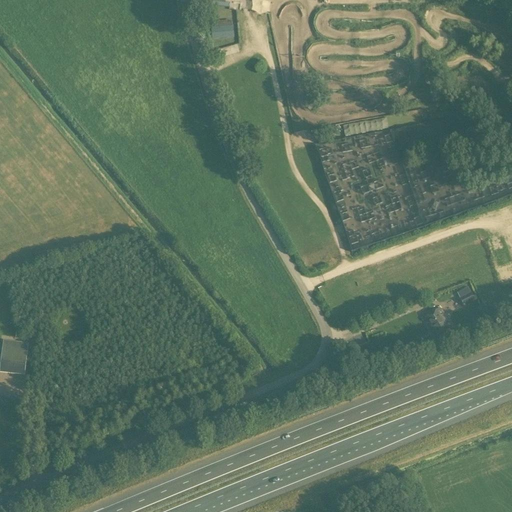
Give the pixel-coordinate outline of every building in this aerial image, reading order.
[(234,38),(233,26),(211,28),(212,40),(234,38)] [(462,136),(460,118),(445,119),(444,112),(424,114),(425,125),(403,127),(404,141),(462,136)] [(344,124),(346,135),(389,129),(388,118),(344,124)] [(459,298),(464,306),(473,301),(468,292),(459,298)] [(435,336),(452,328),(440,310),(423,318),(435,336)] [(476,325),(484,321),(481,314),(473,317),(476,325)] [(29,343),(3,340),(0,367),(0,372),(25,376),(28,351),(29,343)]
